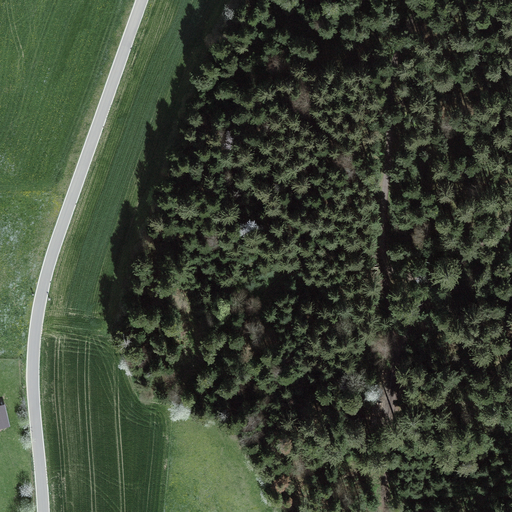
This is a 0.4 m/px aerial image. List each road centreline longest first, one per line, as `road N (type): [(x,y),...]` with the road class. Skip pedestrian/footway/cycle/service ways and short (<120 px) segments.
road 1 (track): [(420,0),(405,27),(390,97),(383,323)]
road 2 (track): [(383,323),(385,511)]
road 3 (track): [(383,323),(511,222)]
